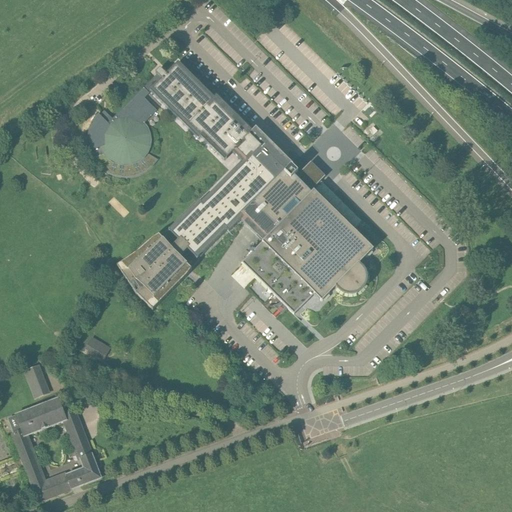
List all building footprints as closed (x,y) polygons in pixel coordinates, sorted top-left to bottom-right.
[(311,194),(306,189),(307,188),(307,187),(308,186),(308,185),(308,184),(307,184),(307,183),(307,182),(306,182),(305,181),(304,181),(304,180),(303,180),(302,180),(301,181),(300,181),(299,182),(294,177),(298,173),(290,166),(287,170),(266,149),(269,147),(253,131),(252,132),(216,97),(214,99),(178,63),(169,73),(166,75),(160,69),(155,73),(158,76),(112,121),(104,113),(100,117),(104,121),(95,130),(94,140),(98,157),(94,160),(99,167),(107,173),(108,172),(116,175),(124,176),(124,177),(134,176),(142,172),(150,167),(156,159),(145,153),(148,147),(148,141),(147,135),(146,129),(142,125),(155,111),(143,99),(150,92),(198,140),(201,138),(224,161),(232,153),(242,162),(201,204),(198,201),(174,226),(168,232),(160,238),(152,243),(146,249),(139,256),(131,261),(118,269),(130,286),(135,283),(140,291),(136,295),(150,309),(158,301),(203,255),(227,231),(229,232),(241,221),(263,243),(242,264),(282,303),(283,302),(288,307),(287,309),(294,316),(314,295),(321,302),(322,301),(322,302),(335,288),(336,289),(337,290),(338,291),(338,292),(339,293),(340,293),(341,294),(342,294),(343,295),(344,295),(345,295),(346,296),(347,296),(349,296),(350,296),(351,296),(352,296),(353,296),(354,296),(355,295),(356,295),(357,294),(358,294),(359,293),(360,293),(361,292),(362,291),(363,290),(364,289),(365,288),(365,287),(366,286),(366,285),(367,284),(367,283),(367,282),(367,280),(367,279),(367,278),(367,277),(367,276),(367,275),(367,274),(366,273),(366,272),(365,271),(365,270),(364,269),(364,268),(363,267),(362,266),(361,265),(360,265),(359,264),(373,251),(372,250),(373,249),(313,191),(311,194)] [(353,216),(350,220),(344,214),(347,210),(345,208),(340,213),(356,230),(362,225),(353,216)] [(103,361),(111,349),(92,337),(85,350),(103,361)] [(23,372),(26,381),(43,375),(39,366),(23,372)] [(11,435),(31,484),(38,504),(102,479),(76,411),(63,415),(57,400),(34,409),(15,416),(21,431),(11,435)]
